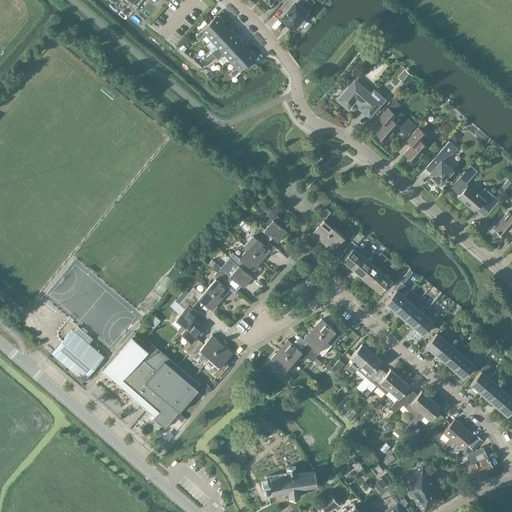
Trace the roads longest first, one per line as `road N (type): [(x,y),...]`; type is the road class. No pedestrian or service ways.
road 1 (tertiary): [(195,511),(0,342)]
road 2 (residential): [(511,470),(499,439),(336,292)]
road 3 (residential): [(326,128),(511,279)]
road 4 (residential): [(326,128),(307,116),(293,71),(234,0)]
